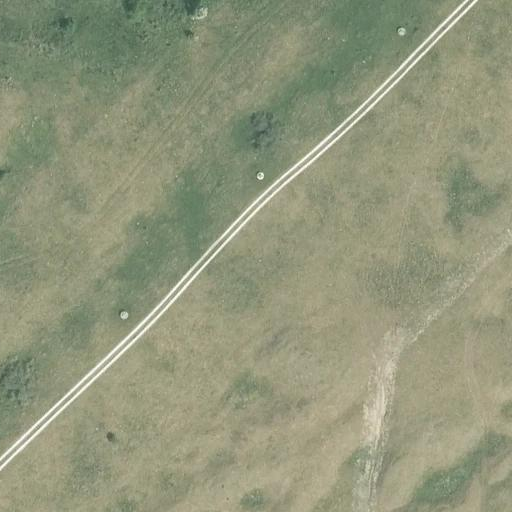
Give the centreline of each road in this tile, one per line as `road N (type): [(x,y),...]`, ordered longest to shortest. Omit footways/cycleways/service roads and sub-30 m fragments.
road 1 (track): [(0,470),(472,0)]
road 2 (track): [(0,268),(88,229),(229,51),(283,0)]
